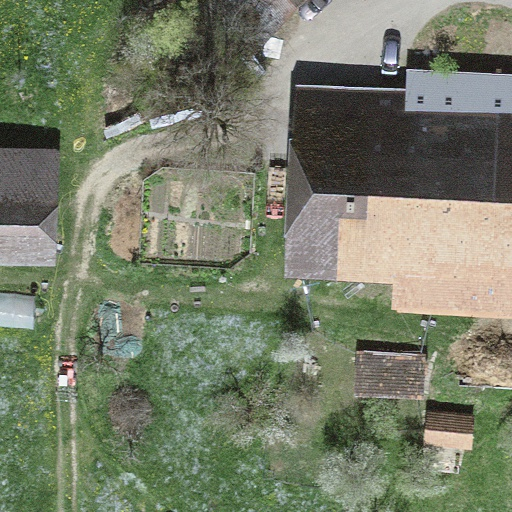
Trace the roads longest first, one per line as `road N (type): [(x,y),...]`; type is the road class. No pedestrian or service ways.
road 1 (track): [(399,0),(292,69),(250,108),(145,150),(93,184),(70,268),(62,365),(65,511)]
road 2 (track): [(511,328),(317,308),(269,294),(169,293),(70,268)]
road 3 (track): [(269,294),(270,122),(250,108)]
